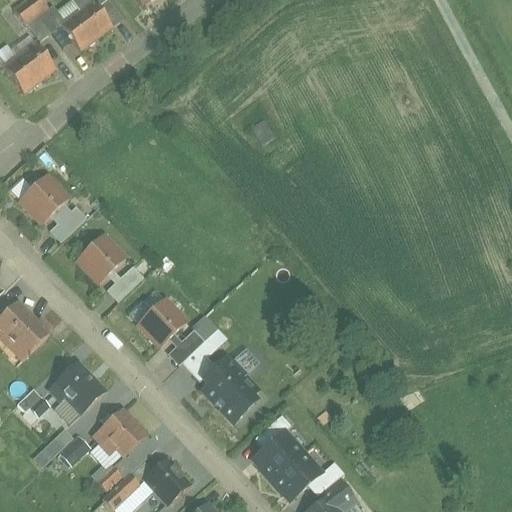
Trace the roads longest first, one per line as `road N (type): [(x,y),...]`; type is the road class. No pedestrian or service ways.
road 1 (residential): [(258,511),(0,233)]
road 2 (residential): [(202,0),(20,148)]
road 3 (unclassified): [(445,0),(511,122)]
